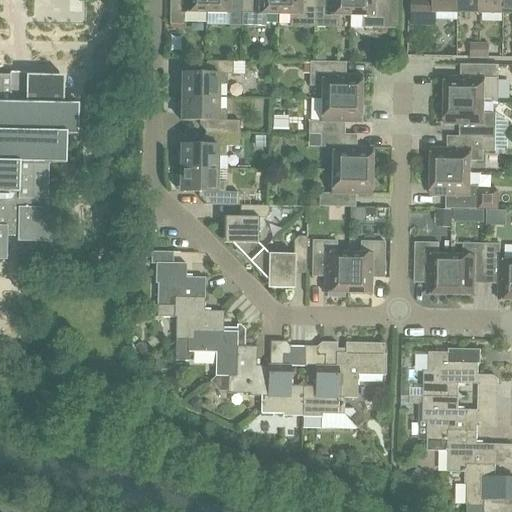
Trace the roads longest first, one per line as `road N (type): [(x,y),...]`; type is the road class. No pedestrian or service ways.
road 1 (residential): [(401,318),(287,318),(149,190),(150,0)]
road 2 (residential): [(401,318),(405,59)]
